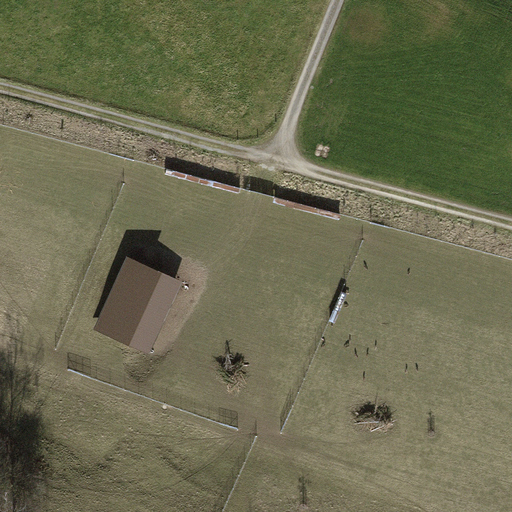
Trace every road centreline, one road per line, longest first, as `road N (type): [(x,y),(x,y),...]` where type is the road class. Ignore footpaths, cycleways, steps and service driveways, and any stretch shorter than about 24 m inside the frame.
road 1 (track): [(0,89),(511,222)]
road 2 (track): [(342,0),(280,160)]
